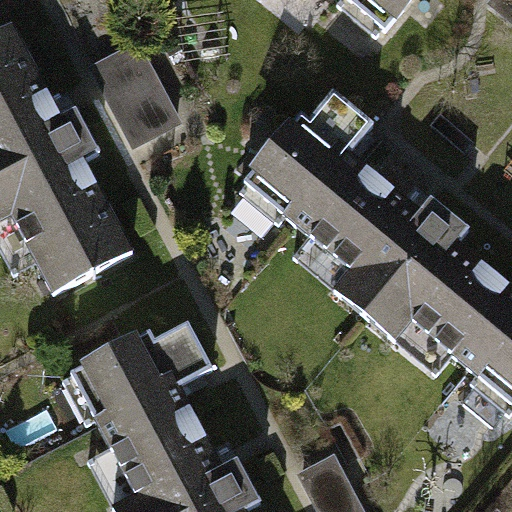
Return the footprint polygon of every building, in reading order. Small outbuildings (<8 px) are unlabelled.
[(309,0),(385,62),(435,0),(309,0)] [(511,0),(492,0),(487,6),(511,25),(511,0)] [(0,34),(0,180),(89,133),(76,109),(53,121),(48,111),(5,31),(0,34)] [(143,41),(90,68),(133,153),(187,126),(143,41)] [(239,210),(332,281),(409,181),(316,110),(239,210)] [(89,133),(0,180),(0,260),(29,314),(136,257),(88,166),(103,158),(89,133)] [(332,281),(431,355),(507,257),(409,181),(332,281)] [(431,355),(511,418),(511,260),(507,257),(431,355)] [(56,400),(116,511),(218,511),(263,488),(249,463),(225,477),(178,392),(153,347),(56,400)] [(361,511),(335,457),(297,475),(315,511),(361,511)] [(275,511),(263,488),(218,511),(275,511)]
